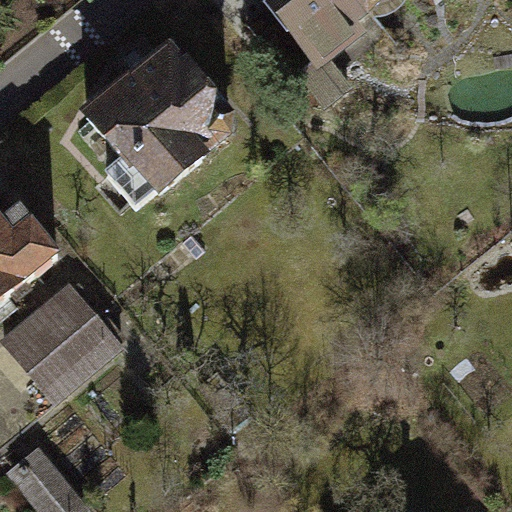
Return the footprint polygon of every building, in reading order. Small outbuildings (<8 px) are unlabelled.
[(261,0),(322,74),(370,35),(361,25),(391,0),(261,0)] [(250,127),(174,37),(88,109),(163,199),(250,127)] [(9,224),(0,211),(0,314),(68,263),(27,210),(9,224)] [(80,279),(4,339),(60,410),(136,349),(80,279)] [(94,511),(96,511),(42,446),(9,473),(41,511),(94,511)]
